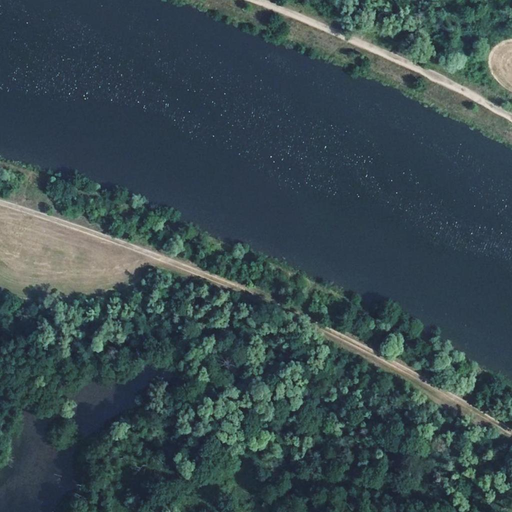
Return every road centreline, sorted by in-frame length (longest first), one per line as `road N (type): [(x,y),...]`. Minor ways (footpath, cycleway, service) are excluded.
road 1 (track): [(511,433),(381,352),(126,241),(0,202)]
road 2 (track): [(511,117),(254,0)]
